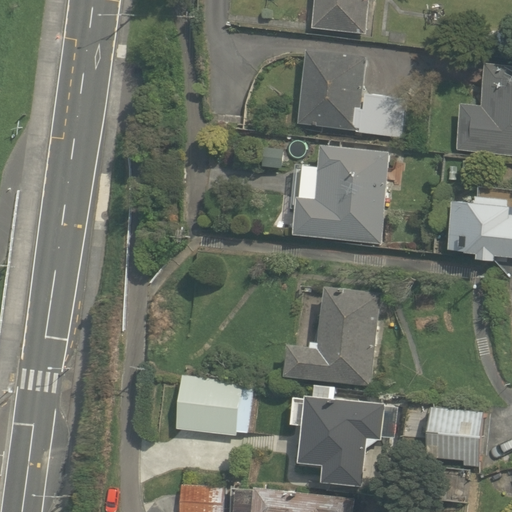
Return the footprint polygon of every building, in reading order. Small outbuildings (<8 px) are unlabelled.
[(318,0),(316,28),(368,32),(369,0),(318,0)] [(362,109),(366,110),(373,58),(315,50),(305,124),(359,131),(362,109)] [(486,99),(474,98),(468,147),(511,152),(511,55),(492,53),(486,99)] [(366,110),(364,128),(398,133),(403,98),(372,94),(369,110),(366,110)] [(393,149),(311,141),(302,235),(384,243),(393,149)] [(485,194),(465,191),(457,251),(506,258),(507,252),(511,252),(511,187),(486,184),(485,194)] [(329,295),(301,293),(294,375),(375,382),(383,286),(330,282),(329,295)] [(215,390),(216,377),(187,375),(183,431),(256,436),(259,393),(215,390)] [(319,396),(302,395),(300,425),(313,425),(311,461),(331,462),(329,483),(355,485),(354,503),(394,505),(398,452),(372,450),(373,437),(386,438),(388,403),(338,399),(339,385),(319,384),(319,396)] [(440,428),(436,457),(446,459),(440,497),(470,502),(476,466),(482,467),(491,412),(444,404),(440,428)] [(226,511),(228,485),(186,482),(183,511),(226,511)] [(348,511),(350,490),(259,482),(256,511),(348,511)]
